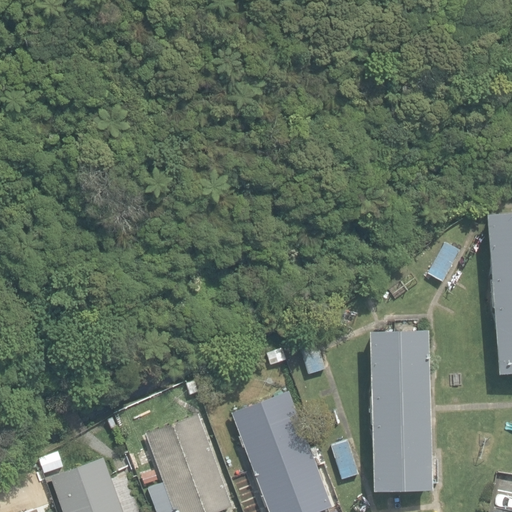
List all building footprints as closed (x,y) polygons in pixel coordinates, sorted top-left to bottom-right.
[(511,211),(484,214),(497,373),(511,371),(511,211)] [(425,273),(441,282),(458,251),(443,242),(425,273)] [(368,329),(372,490),(429,489),(425,328),(368,329)] [(297,338),(307,373),(323,368),(313,333),(297,338)] [(265,352),(269,365),(285,360),(281,347),(265,352)] [(229,411),(267,511),(313,511),(331,506),(287,389),(229,411)] [(213,511),(214,511),(233,504),(198,412),(143,432),(162,482),(147,487),(156,511),(213,511)] [(120,421),(128,442),(143,437),(134,416),(120,421)] [(330,444),(341,479),(356,474),(345,439),(330,444)] [(138,455),(141,467),(150,464),(147,452),(138,455)] [(121,511),(101,459),(49,479),(61,511),(121,511)]
